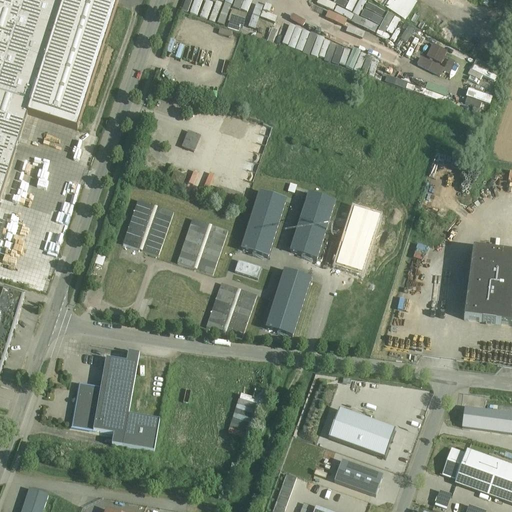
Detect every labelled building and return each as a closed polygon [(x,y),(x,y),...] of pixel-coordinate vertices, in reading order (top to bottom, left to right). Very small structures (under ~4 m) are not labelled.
[(0,0),(0,200),(27,115),(63,0),(0,0)] [(63,0),(27,115),(77,131),(118,0),(63,0)] [(368,0),(407,20),(416,2),(413,0),(368,0)] [(254,4),(245,29),(252,31),(261,6),(254,4)] [(243,15),(232,12),(229,23),(239,26),(243,15)] [(272,45),(277,31),(271,29),(266,43),(272,45)] [(444,59),(447,52),(431,45),(424,60),(419,57),(415,67),(440,78),(442,72),(449,75),(454,63),(444,59)] [(485,81),(491,69),(475,61),(469,72),(485,81)] [(389,78),(382,77),(381,84),(405,89),(409,69),(392,65),(389,78)] [(452,107),(456,94),(421,82),(418,90),(411,87),(409,92),(452,107)] [(200,138),(188,133),(182,148),(193,153),(200,138)] [(185,179),(174,175),(170,187),(180,191),(185,179)] [(243,198),(219,190),(216,201),(239,207),(243,198)] [(240,252),(267,261),(285,203),(258,195),(240,252)] [(290,254),(317,262),(335,205),(308,197),(290,254)] [(173,215),(138,203),(122,246),(157,259),(173,215)] [(227,234),(192,222),(177,265),(212,278),(227,234)] [(511,257),(473,252),(463,322),(511,328),(511,257)] [(257,280),(261,269),(238,262),(234,273),(257,280)] [(266,330),(293,339),(311,281),(284,273),(266,330)] [(256,298),(221,286),(206,330),(241,342),(256,298)] [(3,292),(0,301),(0,375),(4,364),(5,359),(7,358),(6,356),(15,326),(17,325),(16,323),(18,318),(24,298),(3,291),(3,292)] [(126,364),(106,360),(100,391),(93,433),(113,436),(112,447),(154,454),(160,422),(128,417),(139,355),(128,353),(126,364)] [(100,391),(80,387),(72,429),(93,433),(100,391)] [(252,416),(256,401),(239,396),(235,411),(252,416)] [(511,414),(465,409),(462,430),(511,436),(511,414)] [(394,432),(339,413),(329,440),(384,460),(394,432)] [(233,416),(227,434),(242,438),(247,420),(233,416)] [(458,481),(467,458),(453,453),(445,476),(458,481)] [(511,470),(468,454),(467,458),(458,481),(457,484),(511,504),(511,470)] [(375,497),(382,478),(342,464),(335,483),(375,497)] [(43,511),(48,497),(29,491),(22,511),(43,511)] [(451,497),(440,494),(435,507),(446,511),(451,497)]
